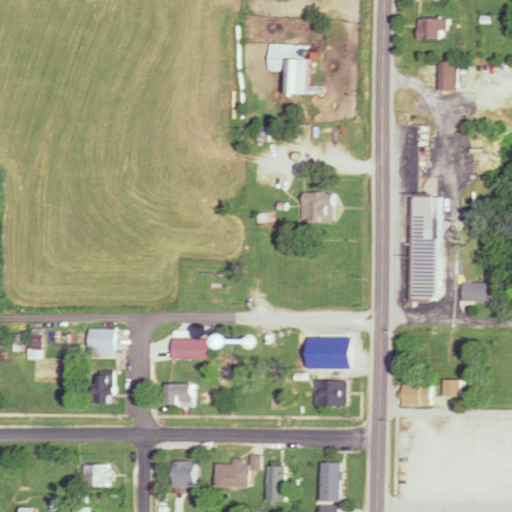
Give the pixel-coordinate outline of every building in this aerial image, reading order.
[(449,40),(449,19),(419,19),(419,40),(449,40)] [(438,91),(459,91),(459,62),(438,62),(438,91)] [(335,193),(304,193),(303,222),(335,222),(335,193)] [(416,198),(414,301),(440,301),(442,199),(416,198)] [(498,302),(498,283),(462,283),(462,302),(498,302)] [(90,357),(117,357),(117,330),(90,330),(90,357)] [(215,359),(215,339),(175,339),(175,359),(215,359)] [(117,405),(117,371),(99,371),(99,405),(117,405)] [(463,397),(463,380),(446,380),(446,397),(463,397)] [(348,382),(318,382),(318,406),(348,406),(348,382)] [(169,406),(196,406),(196,384),(169,384),(169,406)] [(289,408),(289,384),(268,384),(268,408),(289,408)] [(401,406),(435,406),(435,386),(401,386),(401,406)] [(235,465),(218,464),(218,487),(251,488),(251,469),(261,469),(261,456),(254,456),(253,462),(235,461),(235,465)] [(196,461),(175,461),(175,488),(196,488),(196,461)] [(344,504),(344,463),(324,463),(323,511),(342,511),(342,504),(344,504)] [(86,487),(112,487),(112,465),(86,465),(86,487)] [(287,466),(269,466),(269,502),(287,502),(287,466)]
